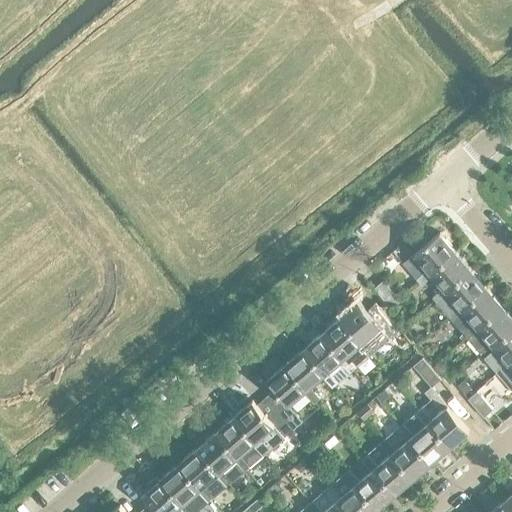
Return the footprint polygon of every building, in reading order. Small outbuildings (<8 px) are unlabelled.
[(403,262),(417,278),(427,268),(430,272),(456,250),(440,231),(403,262)] [(432,275),(443,287),(446,291),(472,268),(456,250),(430,272),(427,268),(417,278),(422,284),(432,275)] [(438,302),(449,315),(459,305),(462,308),(488,286),(472,268),(446,291),(443,287),(433,297),(438,302)] [(375,287),(390,305),(400,297),(384,279),(375,287)] [(449,315),(465,333),(475,323),(477,327),(503,304),(488,286),(462,308),(459,305),(449,315)] [(359,300),(341,316),(362,341),(359,344),(370,355),(400,329),(377,302),(367,310),(359,300)] [(465,333),(480,351),(490,341),(493,344),(511,328),(511,314),(503,304),(477,327),(475,323),(465,333)] [(341,316),(323,331),(344,356),(340,360),(351,371),(357,366),(370,355),(359,344),(362,341),(341,316)] [(485,357),(496,369),(506,359),(509,363),(511,360),(511,328),(493,344),(490,341),(480,351),(485,357)] [(323,331),(305,347),(326,372),(322,375),(333,386),(339,381),(351,371),(340,360),(344,356),(323,331)] [(305,347),(286,362),(308,387),(303,391),(315,402),(321,396),(311,385),(322,375),(326,372),(305,347)] [(414,364),(432,386),(442,378),(423,356),(414,364)] [(506,359),(496,369),(511,388),(511,360),(509,363),(506,359)] [(275,388),(266,395),(294,427),(303,419),(290,403),(303,391),(308,387),(286,362),(268,379),(275,388)] [(458,384),(467,394),(473,388),(465,379),(458,384)] [(432,399),(422,407),(433,417),(429,420),(450,446),(469,430),(448,404),(432,386),(426,392),(432,399)] [(377,396),(381,402),(390,394),(386,388),(377,396)] [(468,398),(484,416),(494,408),(478,390),(468,398)] [(253,398),(234,414),(256,439),(253,442),(263,454),(294,427),(266,395),(257,403),(253,398)] [(358,411),(365,420),(375,411),(368,403),(358,411)] [(422,407),(404,423),(414,433),(411,436),(433,461),(450,446),(429,420),(433,417),(422,407)] [(234,414),(215,430),(237,455),(234,458),(244,470),(251,464),(263,454),(253,442),(256,439),(234,414)] [(398,427),(386,438),(396,448),(393,451),(414,477),(433,461),(411,436),(414,433),(404,423),(398,427)] [(215,430),(197,446),(219,471),(216,474),(226,485),(244,470),(234,458),(237,455),(215,430)] [(318,436),(313,430),(307,430),(301,435),(309,444),(318,436)] [(390,454),(378,464),(374,467),(396,492),(414,477),(393,451),(396,448),(386,438),(380,443),(390,454)] [(197,446),(180,461),(201,486),(198,489),(208,501),(214,496),(226,485),(216,474),(219,471),(197,446)] [(318,461),(319,456),(314,450),(304,457),(312,467),(318,461)] [(371,469),(360,479),(356,482),(378,508),(396,492),(374,467),(378,464),(368,454),(362,458),(371,469)] [(308,465),(303,459),(296,466),(301,471),(308,465)] [(180,461),(162,477),(183,502),(181,504),(188,511),(195,511),(208,501),(198,489),(201,486),(180,461)] [(343,474),(331,485),(341,495),(338,498),(349,511),(372,511),(378,508),(356,482),(360,479),(349,469),(343,474)] [(188,511),(181,504),(183,502),(162,477),(159,479),(156,476),(147,483),(150,486),(142,493),(156,509),(152,511),(188,511)] [(266,490),(271,496),(282,486),(277,481),(266,490)] [(331,485),(313,500),(324,510),(321,511),(349,511),(338,498),(341,495),(331,485)] [(257,498),(240,511),(254,511),(255,511),(263,504),(257,498)] [(307,505),(298,511),(321,511),(324,510),(313,500),(307,505)] [(511,511),(511,510),(504,501),(490,511),(511,511)]
